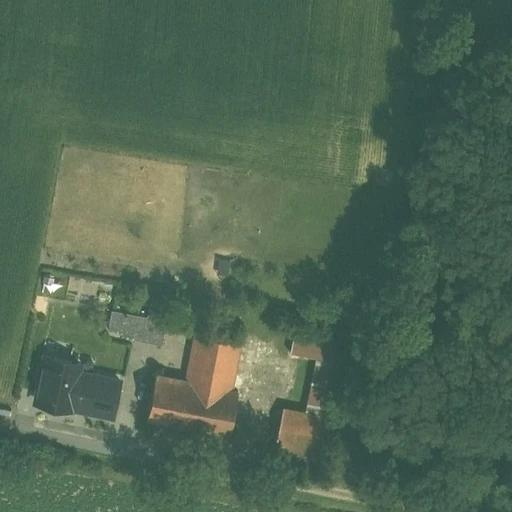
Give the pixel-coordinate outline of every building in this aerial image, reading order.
[(307,299),(271,292),(268,307),(305,314),(307,299)] [(147,316),(112,310),(106,339),(94,336),(94,338),(70,333),(65,358),(90,363),(84,393),(120,400),(132,338),(142,340),(147,316)] [(167,317),(148,313),(147,316),(142,340),(162,344),(167,317)] [(346,340),(295,330),(290,352),(316,357),(342,362),(346,340)] [(241,341),(197,332),(187,381),(208,385),(231,389),(241,341)] [(342,362),(316,357),(305,411),(331,416),(342,362)] [(187,381),(156,374),(148,419),(230,435),(238,391),(231,389),(208,385),(187,381)] [(297,427),(280,424),(272,462),(290,465),(297,427)]
